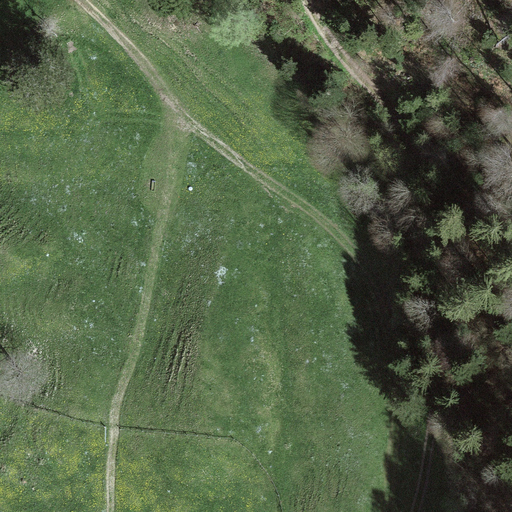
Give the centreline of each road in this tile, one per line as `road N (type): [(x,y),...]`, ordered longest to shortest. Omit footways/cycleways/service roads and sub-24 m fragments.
road 1 (track): [(313,0),(423,159),(444,222),(448,348),(415,511)]
road 2 (track): [(82,0),(162,73),(449,271)]
road 3 (track): [(108,511),(114,418),(173,173),(162,73)]
